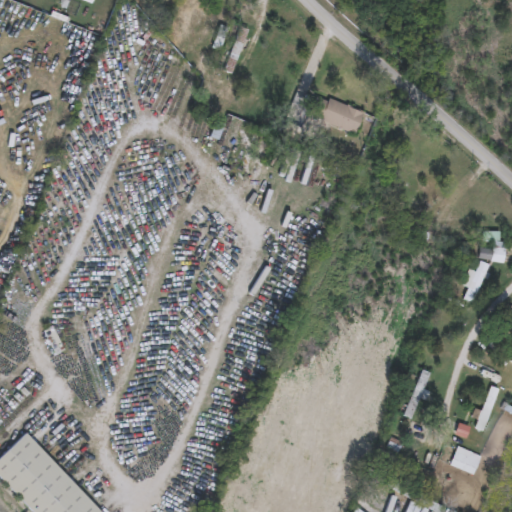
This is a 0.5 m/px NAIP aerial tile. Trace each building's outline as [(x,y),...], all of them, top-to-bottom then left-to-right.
[(245,32),(237,59),(230,57),(238,30),(245,32)] [(354,135),(310,119),(318,98),(362,114),(354,135)] [(511,231),(498,228),(500,218),(511,221),(511,231)] [(465,299),(478,262),(486,265),(474,302),(465,299)] [(498,391),(481,432),(473,428),(490,388),(498,391)] [(30,511),(0,479),(0,455),(24,433),(97,511),(30,511)]
